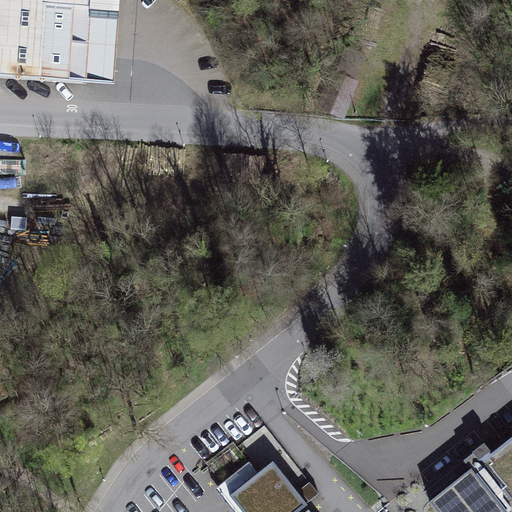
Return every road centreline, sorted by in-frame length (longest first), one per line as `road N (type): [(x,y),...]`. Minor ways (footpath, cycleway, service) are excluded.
road 1 (residential): [(109,511),(157,447),(333,294),(380,225),(384,184),(356,145),(302,125),(0,111)]
road 2 (track): [(342,137),(511,124)]
road 3 (track): [(391,133),(412,67),(447,10)]
